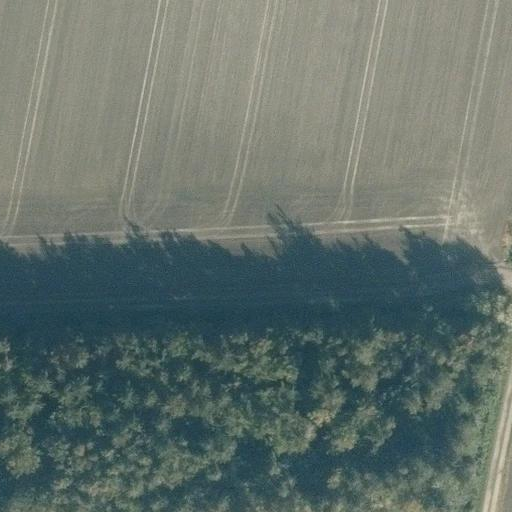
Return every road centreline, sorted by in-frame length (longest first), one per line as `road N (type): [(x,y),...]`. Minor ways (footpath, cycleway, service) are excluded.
road 1 (track): [(0,314),(368,303),(459,294),(491,280),(511,284)]
road 2 (track): [(511,394),(488,511)]
